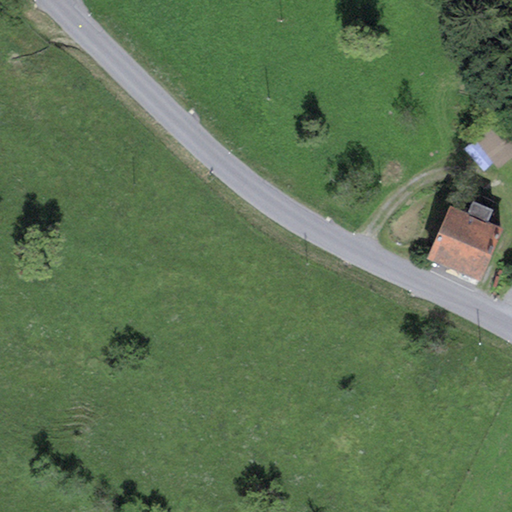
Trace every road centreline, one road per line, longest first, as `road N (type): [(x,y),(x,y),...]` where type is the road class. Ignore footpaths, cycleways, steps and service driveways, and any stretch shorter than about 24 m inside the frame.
road 1 (tertiary): [(52,0),(264,199),(511,330)]
road 2 (track): [(361,254),(390,204),(415,182),(450,169),(475,172),(503,195),(509,223),(475,309)]
